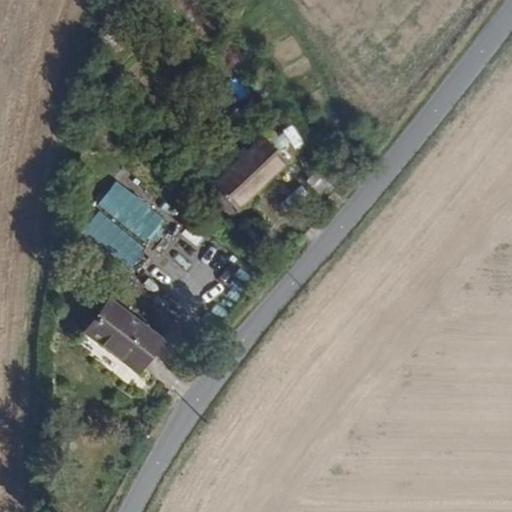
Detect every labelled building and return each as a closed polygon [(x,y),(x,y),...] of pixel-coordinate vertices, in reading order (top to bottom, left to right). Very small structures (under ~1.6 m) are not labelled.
[(111,52),(134,0),(108,0),(93,47),(111,52)] [(232,220),(288,168),(264,142),(208,194),(232,220)] [(334,195),(316,175),(306,185),(323,204),(334,195)] [(79,232),(125,269),(144,245),(98,208),(79,232)] [(161,339),(107,297),(81,330),(135,372),(158,343),(161,339)]
